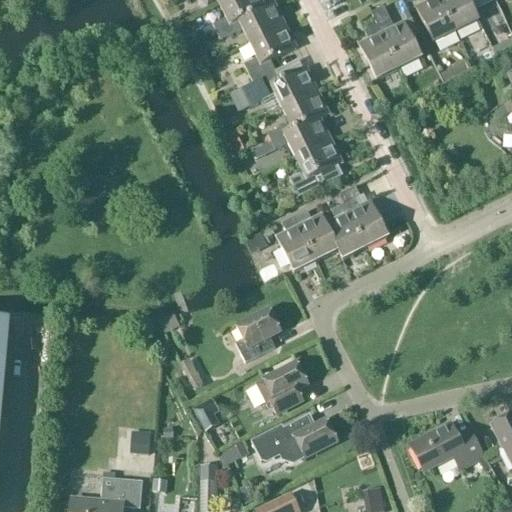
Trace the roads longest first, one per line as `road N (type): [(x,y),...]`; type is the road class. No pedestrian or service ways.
road 1 (residential): [(511,389),(372,419),(318,314),(438,247)]
road 2 (residential): [(438,247),(312,0)]
